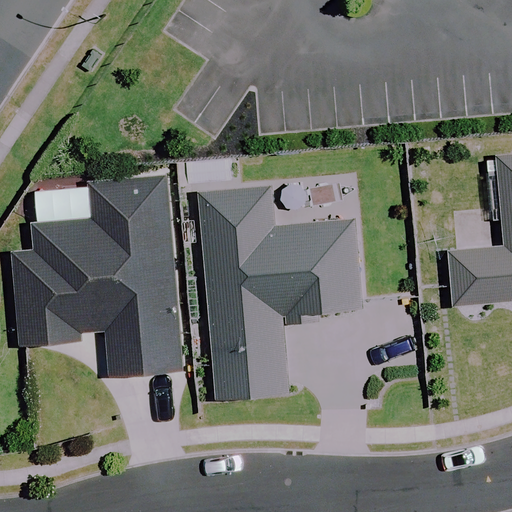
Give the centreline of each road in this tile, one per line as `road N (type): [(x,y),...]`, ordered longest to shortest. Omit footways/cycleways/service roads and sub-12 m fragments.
road 1 (residential): [(115,511),(148,501),(511,475)]
road 2 (unknown): [(210,0),(203,45),(220,66),(296,88),(394,94),(511,25)]
